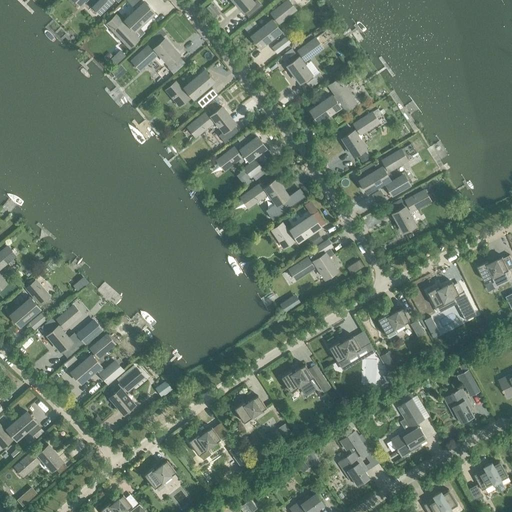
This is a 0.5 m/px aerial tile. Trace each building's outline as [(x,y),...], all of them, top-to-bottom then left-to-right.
[(112,0),(74,0),(79,4),(83,0),(99,0),(93,7),(99,14),(113,0),(112,0)] [(232,0),(242,12),(253,3),(251,0),(232,0)] [(288,0),(271,14),(275,18),(272,21),(271,20),(251,36),(260,47),(280,31),(274,24),(277,21),(278,22),(294,9),(288,0)] [(144,2),(125,20),(125,21),(123,24),(115,16),(107,23),(129,47),(137,39),(135,38),(138,35),(134,31),(153,13),(144,2)] [(254,21),(244,28),(248,32),(257,25),(254,21)] [(162,28),(151,37),(156,43),(166,34),(162,28)] [(168,64),(178,54),(164,38),(154,48),(151,51),(148,47),(132,61),(139,69),(155,55),(154,54),(157,52),(168,64)] [(315,38),(298,51),(301,56),(299,58),(298,57),(287,66),(299,83),(304,79),(310,87),(321,78),(318,73),(312,77),(310,74),(311,74),(301,61),(304,59),(305,60),(322,47),(315,38)] [(291,48),(280,56),(284,61),(295,53),(291,48)] [(121,65),(111,72),(117,79),(126,71),(121,65)] [(204,70),(184,87),(185,88),(182,91),(175,82),(166,89),(180,106),(188,98),(184,94),(187,91),(193,98),(213,81),(204,70)] [(355,104),(350,96),(338,79),(329,85),(335,94),(332,96),(331,95),(310,110),(318,122),(342,105),(346,110),(355,104)] [(212,89),(197,101),(202,107),(217,95),(212,89)] [(148,98),(142,103),(147,110),(153,104),(148,98)] [(233,124),(234,123),(221,107),(210,115),(211,116),(208,118),(204,114),(188,127),(195,136),(211,122),(210,122),(213,119),(223,131),(223,132),(233,124)] [(337,124),(347,117),(346,117),(343,112),(334,118),(337,124)] [(372,113),(354,124),(357,129),(354,131),(353,130),(342,138),(353,156),(365,148),(356,134),(359,132),(360,133),(377,122),(372,113)] [(223,131),(219,135),(225,143),(238,132),(233,124),(223,132),(223,131)] [(249,131),(244,134),(247,139),(252,136),(249,131)] [(256,136),(240,149),(240,150),(237,152),(234,148),(217,161),(223,169),(240,156),(243,153),(248,160),(265,148),(256,136)] [(400,150),(382,161),(385,166),(382,168),(381,167),(359,180),(366,192),(383,182),(392,195),(409,185),(403,175),(390,183),(388,179),(389,179),(384,171),(387,169),(388,170),(406,159),(400,150)] [(365,151),(358,156),(362,162),(369,157),(365,151)] [(243,168),(250,177),(261,169),(255,160),(243,168)] [(288,196),(275,179),(264,187),(264,188),(261,190),(258,185),(241,197),(247,206),(264,194),(264,193),(267,191),(276,204),(268,210),(274,218),(296,202),(290,194),(288,196)] [(424,190),(405,200),(408,206),(405,207),(404,207),(392,213),(402,232),(415,225),(407,211),(410,209),(411,210),(429,200),(424,190)] [(400,198),(388,205),(392,213),(404,207),(405,206),(400,198)] [(310,200),(304,205),(311,215),(317,211),(310,200)] [(311,215),(290,229),(290,230),(287,233),(281,223),(272,230),(284,247),(293,241),(290,236),(293,234),(298,241),(319,227),(311,215)] [(317,232),(307,239),(312,247),(322,240),(317,232)] [(336,270),(328,257),(332,255),(327,248),(331,246),(327,240),(308,253),(313,261),(310,263),(307,258),(289,270),(295,279),(313,267),(312,266),(316,265),(324,278),(336,270)] [(7,246),(0,252),(0,286),(5,282),(0,275),(0,267),(15,255),(7,246)] [(511,260),(510,255),(503,258),(508,269),(511,267),(511,260)] [(504,272),(509,270),(508,269),(503,258),(497,260),(497,259),(491,262),(491,263),(489,264),(488,261),(477,266),(485,281),(493,277),(497,285),(508,281),(504,272)] [(11,281),(0,290),(0,294),(2,298),(16,286),(11,281)] [(40,304),(49,297),(35,281),(26,288),(34,296),(31,299),(30,298),(10,315),(19,325),(39,308),(33,302),(36,299),(40,304)] [(461,300),(458,294),(452,283),(446,286),(446,284),(440,287),(441,288),(438,289),(437,286),(427,292),(434,307),(444,302),(447,307),(455,303),(465,320),(476,315),(466,297),(461,300)] [(287,299),(279,304),(285,313),(292,308),(287,299)] [(73,306),(57,320),(61,324),(58,326),(57,326),(47,335),(60,351),(71,342),(61,329),(63,327),(64,328),(80,314),(73,306)] [(402,324),(408,321),(402,309),(396,312),(396,311),(390,314),(391,314),(388,316),(387,313),(377,319),(385,334),(386,333),(388,337),(395,333),(393,329),(395,328),(395,327),(401,324),(402,324)] [(42,312),(29,323),(34,329),(47,318),(42,312)] [(94,319),(75,334),(76,335),(83,344),(84,345),(103,330),(94,319)] [(417,320),(410,324),(417,336),(424,333),(417,320)] [(107,335),(90,349),(94,353),(91,355),(71,372),(80,382),(96,369),(107,383),(122,370),(115,362),(104,371),(100,366),(100,365),(94,359),(97,356),(98,357),(114,343),(107,335)] [(353,352),(360,348),(353,337),(347,340),(347,339),(342,342),(340,344),(338,341),(328,347),(337,362),(338,361),(340,365),(347,361),(345,357),(347,356),(346,355),(353,351),(353,352)] [(77,360),(69,351),(60,359),(68,368),(77,360)] [(389,351),(380,356),(388,371),(397,365),(389,351)] [(464,363),(459,366),(462,372),(468,369),(464,363)] [(133,365),(117,379),(123,386),(121,389),(120,388),(113,394),(109,397),(123,413),(134,404),(123,392),(126,389),(127,390),(143,376),(133,365)] [(312,377),(305,366),(300,369),(299,368),(294,371),(294,372),(292,373),(290,371),(280,377),(290,391),(299,385),(305,395),(315,388),(309,379),(312,377)] [(462,372),(459,374),(466,387),(475,382),(468,369),(462,372)] [(511,373),(501,379),(505,385),(502,387),(503,389),(502,390),(503,392),(504,392),(507,398),(511,396),(511,373)] [(317,383),(325,395),(333,391),(324,378),(317,383)] [(165,380),(155,388),(161,397),(172,389),(165,380)] [(117,384),(110,390),(113,394),(120,388),(117,384)] [(467,405),(470,404),(461,388),(455,392),(454,391),(452,392),(452,393),(450,394),(451,397),(445,401),(452,414),(454,412),(460,423),(473,416),(467,405)] [(259,411),(265,407),(258,396),(253,400),(252,399),(247,402),(247,403),(245,404),(243,402),(234,408),(243,422),(253,416),(253,415),(259,411)] [(414,424),(423,419),(411,399),(397,407),(410,428),(391,439),(396,448),(395,449),(396,451),(397,451),(401,457),(416,448),(415,445),(425,439),(418,427),(416,428),(414,424)] [(26,412),(7,429),(4,432),(0,426),(0,443),(3,447),(11,440),(7,435),(10,433),(16,439),(36,422),(26,412)] [(284,423),(278,428),(285,438),(291,434),(284,423)] [(38,425),(24,437),(29,443),(43,431),(38,425)] [(214,443),(220,439),(212,428),(207,432),(206,431),(201,434),(201,435),(199,436),(197,434),(188,440),(198,454),(199,454),(203,459),(209,454),(206,449),(208,448),(207,447),(213,443),(214,443)] [(362,468),(364,466),(358,456),(360,455),(361,457),(369,452),(354,431),(339,441),(345,450),(348,448),(352,453),(348,455),(348,454),(346,456),(344,458),(345,461),(339,465),(347,477),(350,476),(357,485),(369,478),(362,468)] [(59,474),(67,467),(48,445),(37,454),(38,455),(35,457),(31,453),(15,466),(22,475),(38,461),(38,460),(40,458),(51,470),(54,468),(59,474)] [(236,445),(229,450),(244,471),(251,466),(236,445)] [(17,448),(11,454),(13,457),(20,451),(17,448)] [(312,451),(307,454),(308,456),(314,464),(314,466),(320,462),(312,451)] [(308,456),(302,459),(303,461),(308,468),(314,464),(308,456)] [(169,476),(175,471),(167,461),(162,465),(161,464),(156,467),(157,468),(155,470),(153,467),(143,474),(154,488),(155,487),(158,491),(164,486),(161,482),(163,481),(163,480),(169,476)] [(303,461),(297,464),(303,472),(308,468),(303,461)] [(500,480),(507,476),(499,461),(492,465),(490,463),(483,467),(484,469),(473,475),(481,490),(493,484),(497,491),(500,492),(503,490),(504,487),(500,480)] [(482,496),(476,485),(468,489),(474,500),(482,496)] [(31,487),(17,500),(22,506),(37,494),(31,487)] [(450,508),(457,504),(448,489),(441,494),(440,492),(433,496),(434,498),(423,505),(427,511),(448,511),(451,510),(450,508)] [(313,511),(314,511),(323,505),(315,493),(305,500),(304,498),(292,506),(295,511),(313,511)] [(126,510),(132,505),(123,495),(118,499),(117,498),(113,502),(113,503),(111,504),(109,502),(100,509),(102,511),(122,511),(125,510),(126,510)] [(250,499),(245,503),(251,511),(256,508),(250,499)]
